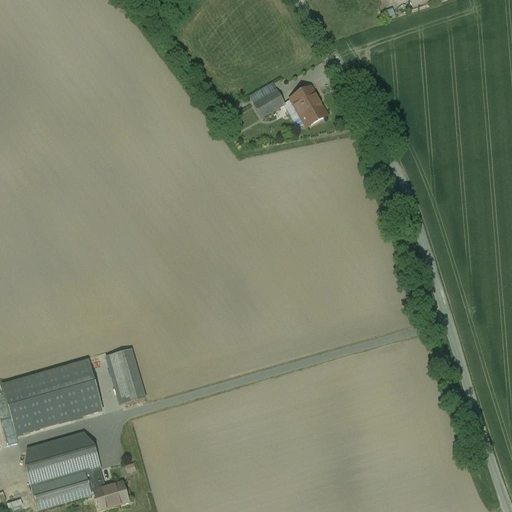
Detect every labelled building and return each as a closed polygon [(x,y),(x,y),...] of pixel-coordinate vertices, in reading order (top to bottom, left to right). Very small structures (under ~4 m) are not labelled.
[(311,90),(291,102),(305,126),(325,115),(311,90)] [(285,107),(277,93),(253,106),(261,120),(285,107)] [(130,353),(111,358),(125,406),(144,401),(130,353)] [(88,363),(2,387),(16,438),(103,413),(88,363)] [(0,448),(9,447),(0,409),(0,448)] [(28,452),(25,469),(94,448),(83,436),(28,452)] [(94,448),(25,469),(31,491),(90,474),(101,471),(94,448)] [(130,474),(138,472),(137,466),(128,468),(130,474)] [(93,493),(98,511),(102,511),(128,504),(123,485),(106,490),(101,471),(90,474),(95,493),(93,493)] [(95,493),(90,474),(31,491),(37,511),(43,511),(91,497),(91,494),(93,493),(95,493)]
